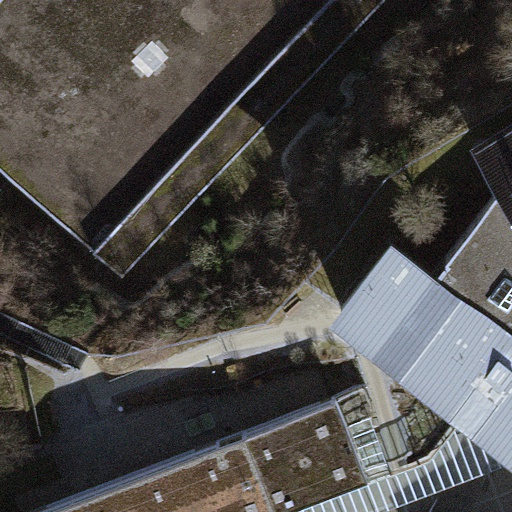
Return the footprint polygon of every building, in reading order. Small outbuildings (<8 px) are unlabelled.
[(0,0),(0,166),(120,281),(389,0),(0,0)] [(511,122),(477,143),(503,185),(511,199),(511,122)] [(441,271),(396,234),(332,313),(463,414),(511,451),(511,199),(503,185),(441,271)] [(373,484),(300,511),(381,511),(511,460),(511,451),(463,414),(430,454),(396,469),(366,386),(338,394),(373,484)] [(300,511),(373,484),(338,394),(35,511),(300,511)]
